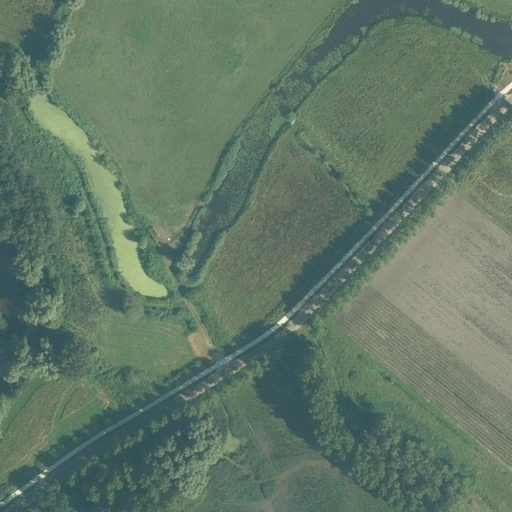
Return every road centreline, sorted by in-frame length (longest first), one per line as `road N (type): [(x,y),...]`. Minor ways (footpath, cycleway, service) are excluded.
road 1 (unclassified): [(8,511),(294,323),(511,99)]
road 2 (track): [(438,500),(356,432),(294,323)]
